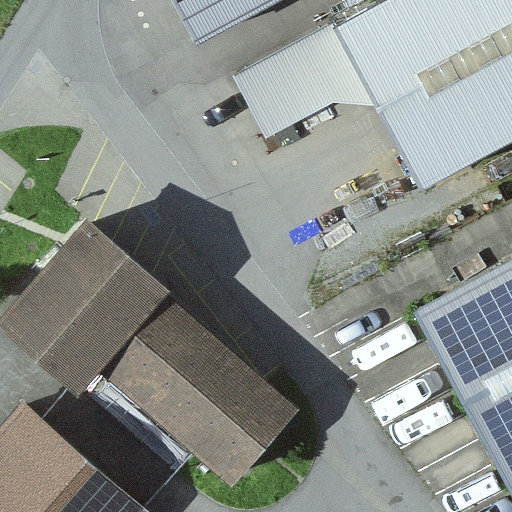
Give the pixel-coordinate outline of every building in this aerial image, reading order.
[(183,0),(198,28),(247,0),(183,0)] [(511,145),(511,0),(383,0),(225,83),(263,155),(376,97),(425,190),(511,145)] [(305,415),(84,226),(0,323),(0,333),(83,405),(100,384),(234,498),(305,415)] [(511,244),(416,296),(511,474),(511,244)] [(0,511),(145,511),(153,504),(25,390),(0,417),(0,511)]
